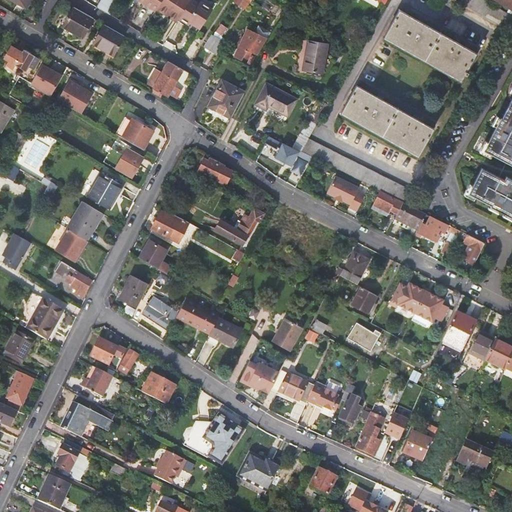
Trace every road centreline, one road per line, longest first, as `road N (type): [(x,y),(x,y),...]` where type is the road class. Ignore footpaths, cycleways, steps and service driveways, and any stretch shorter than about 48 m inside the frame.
road 1 (residential): [(92,306),(270,424),(462,511)]
road 2 (residential): [(511,308),(277,188),(183,126)]
road 3 (residential): [(92,306),(0,497)]
road 4 (residential): [(183,126),(205,72),(76,0)]
road 5 (residential): [(183,126),(92,306)]
road 6 (residential): [(183,126),(34,36)]
